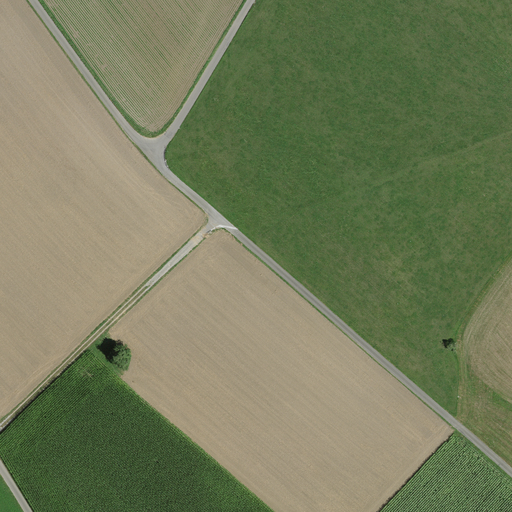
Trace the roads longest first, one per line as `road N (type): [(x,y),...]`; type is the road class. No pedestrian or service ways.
road 1 (track): [(511,474),(168,174),(29,0)]
road 2 (track): [(218,218),(0,426)]
road 3 (track): [(252,0),(152,155)]
